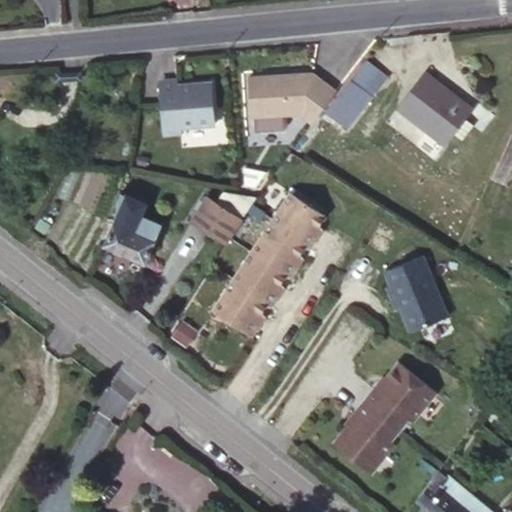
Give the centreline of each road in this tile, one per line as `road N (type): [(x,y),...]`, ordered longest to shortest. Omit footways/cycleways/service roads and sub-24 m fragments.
road 1 (residential): [(0,48),(450,3)]
road 2 (secondary): [(0,255),(324,511)]
